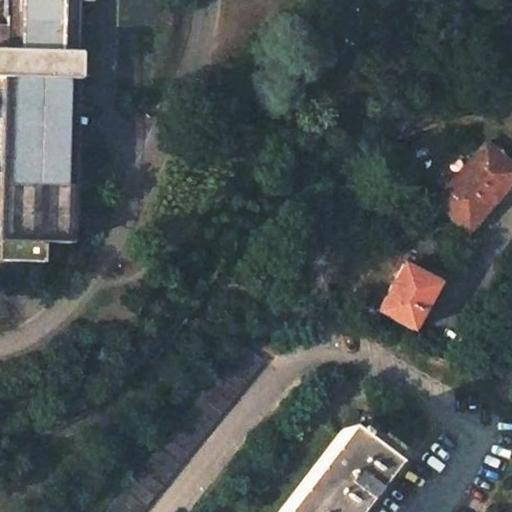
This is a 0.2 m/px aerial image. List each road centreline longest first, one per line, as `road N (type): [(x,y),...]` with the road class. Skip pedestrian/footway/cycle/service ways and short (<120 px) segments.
road 1 (trunk): [(0,438),(208,185),(377,0)]
road 2 (trunk): [(292,0),(0,354)]
